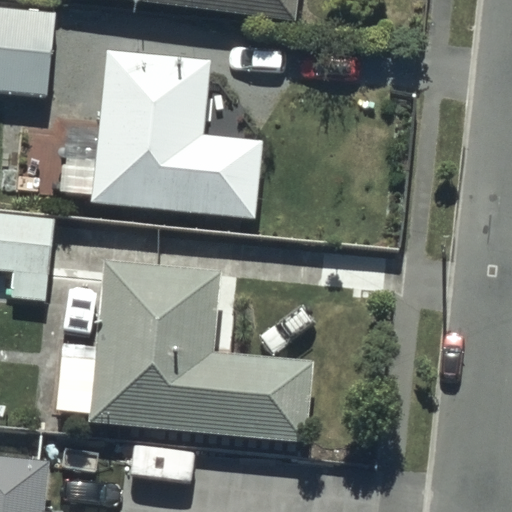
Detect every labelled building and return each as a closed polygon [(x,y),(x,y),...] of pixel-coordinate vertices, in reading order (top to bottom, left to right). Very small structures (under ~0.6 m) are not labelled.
[(113,0),(300,22),(302,0),(113,0)] [(0,6),(0,90),(51,95),(58,12),(0,6)] [(215,58),(108,49),(95,202),(260,216),(266,138),(209,133),(215,58)] [(57,216),(0,211),(0,268),(17,270),(15,301),(51,304),(57,216)] [(224,271),(104,262),(96,370),(63,368),(59,421),(310,440),(316,361),(217,354),(224,271)] [(53,460),(0,456),(0,511),(50,511),(49,511),(53,460)]
